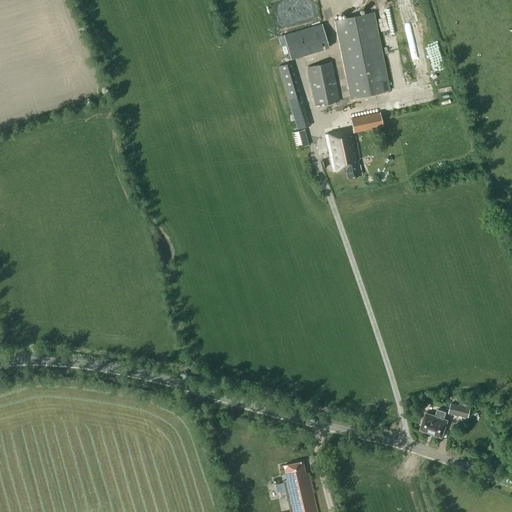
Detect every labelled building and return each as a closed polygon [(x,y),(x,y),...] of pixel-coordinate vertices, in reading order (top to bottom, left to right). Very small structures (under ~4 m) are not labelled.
[(351,99),(390,91),(374,12),(335,20),(351,99)] [(332,47),(325,22),(287,33),(293,57),(332,47)] [(303,100),(292,62),(277,66),(296,130),(313,125),(306,99),(303,100)] [(316,106),(340,102),(332,62),(307,67),(316,106)] [(380,112),(351,118),(353,129),(354,129),(354,132),(382,126),(380,112)] [(309,145),(305,129),(292,132),(296,148),(309,145)] [(353,129),(327,134),(331,153),(330,153),(334,171),(346,169),(348,177),(361,175),(359,165),(358,164),(358,161),(359,160),(359,159),(360,159),(358,151),(357,151),(357,149),(357,148),(356,143),(355,143),(355,141),(356,140),(354,132),(354,129),(353,129)] [(471,407),(451,403),(448,413),(468,418),(471,407)] [(445,429),(448,420),(444,419),(446,412),(438,409),(435,416),(426,412),(423,420),(424,421),(421,429),(441,437),(444,429),(445,429)] [(317,511),(308,473),(305,473),(303,462),(283,466),(286,480),(283,481),(290,511),(317,511)]
